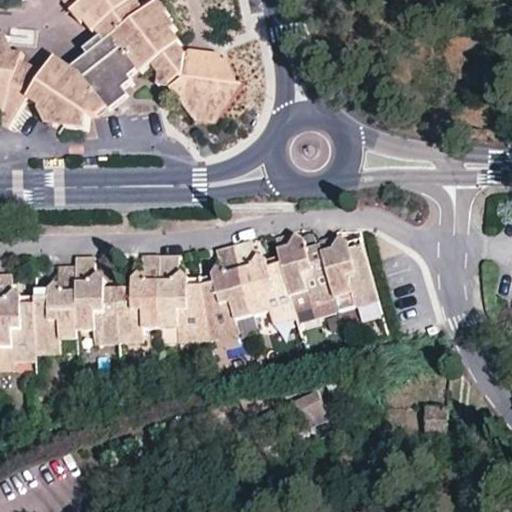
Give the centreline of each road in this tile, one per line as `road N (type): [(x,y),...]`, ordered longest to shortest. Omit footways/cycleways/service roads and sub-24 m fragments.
road 1 (residential): [(0,249),(216,240),(296,220),(377,222),(423,238),(452,233)]
road 2 (residential): [(452,233),(461,320),(486,378),(511,409)]
road 3 (tertiary): [(0,189),(179,186)]
road 4 (track): [(472,352),(465,511)]
road 5 (tertiary): [(325,185),(458,169)]
road 6 (tertiary): [(458,169),(340,129)]
road 7 (tertiary): [(179,186),(299,186)]
